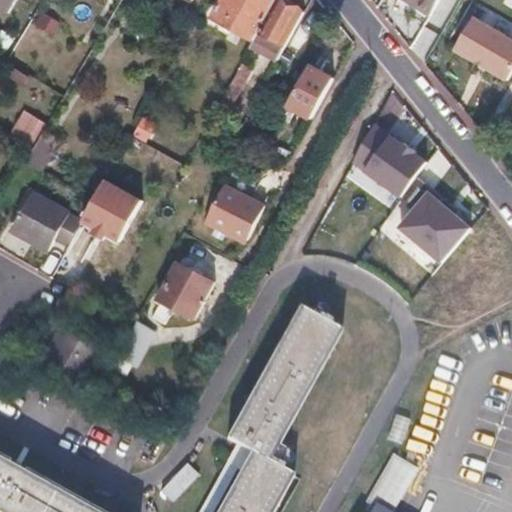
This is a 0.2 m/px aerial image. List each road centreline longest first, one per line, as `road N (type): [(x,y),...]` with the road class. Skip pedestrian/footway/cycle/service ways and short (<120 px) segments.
road 1 (residential): [(327,511),(407,363),(411,341),(406,317),(384,295),(360,279),(306,266),(281,275),(197,450),(166,490)]
road 2 (residential): [(343,0),(511,207)]
road 3 (residential): [(0,430),(134,507),(166,490)]
